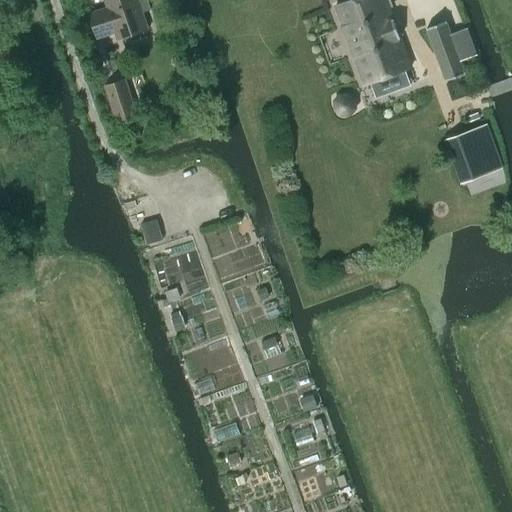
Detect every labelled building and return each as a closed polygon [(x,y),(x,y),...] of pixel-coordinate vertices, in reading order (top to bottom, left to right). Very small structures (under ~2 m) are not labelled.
[(106,0),(109,7),(91,14),(98,36),(116,30),(119,38),(147,28),(142,11),(151,8),(148,0),(106,0)] [(385,0),(350,0),(335,6),(364,85),(411,68),(385,0)] [(442,23),(426,28),(445,80),(465,73),(460,60),(472,56),(475,55),(465,29),(463,30),(451,34),(447,21),(442,23)] [(121,81),(105,86),(118,124),(134,119),(121,81)] [(484,126),(448,139),(464,180),(499,167),(484,126)]
